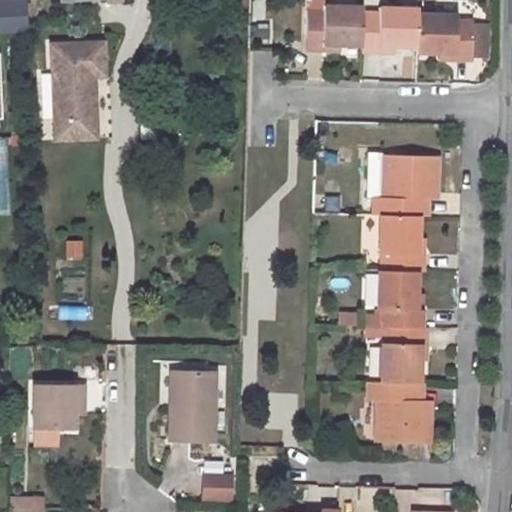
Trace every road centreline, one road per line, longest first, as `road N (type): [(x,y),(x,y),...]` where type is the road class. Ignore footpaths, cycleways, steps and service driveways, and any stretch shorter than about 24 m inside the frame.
road 1 (residential): [(500,478),(509,106)]
road 2 (residential): [(470,105),(465,475)]
road 3 (residential): [(252,98),(470,105)]
road 4 (residential): [(465,475),(295,471)]
road 5 (residential): [(118,511),(118,358)]
